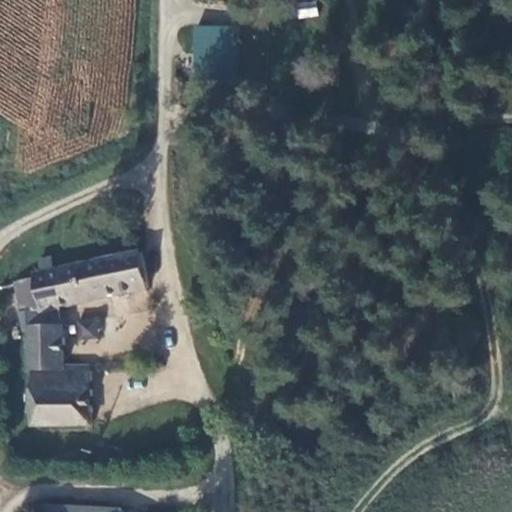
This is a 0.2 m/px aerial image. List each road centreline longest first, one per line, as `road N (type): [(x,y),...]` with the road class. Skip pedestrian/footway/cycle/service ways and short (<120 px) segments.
road 1 (track): [(164,0),(161,272),(187,372)]
road 2 (unclassified): [(10,511),(23,493),(180,495),(215,484),(227,454),(187,372)]
